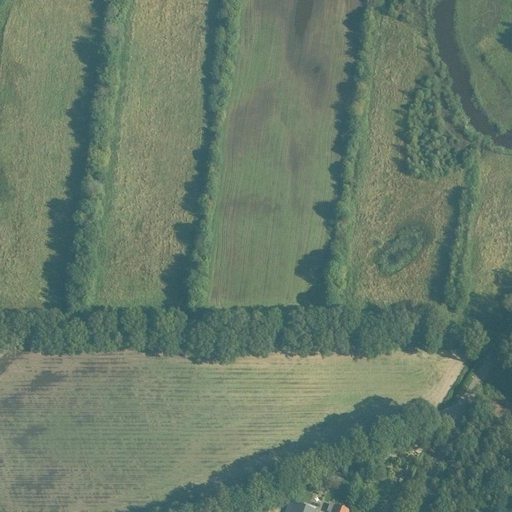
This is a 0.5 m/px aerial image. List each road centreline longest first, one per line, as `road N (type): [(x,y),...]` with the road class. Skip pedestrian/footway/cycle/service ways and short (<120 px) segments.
road 1 (track): [(500,345),(0,337)]
road 2 (unclassified): [(462,411),(444,411),(192,511)]
